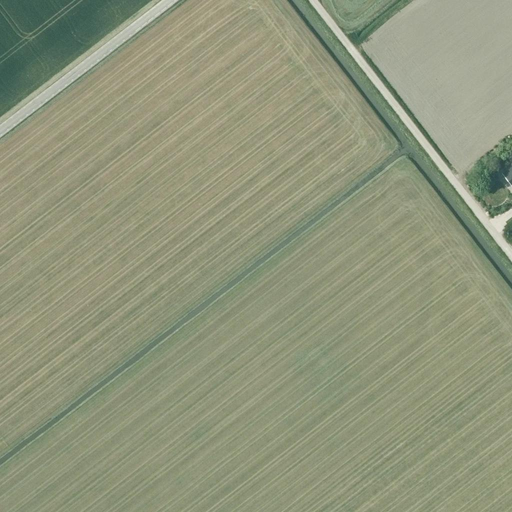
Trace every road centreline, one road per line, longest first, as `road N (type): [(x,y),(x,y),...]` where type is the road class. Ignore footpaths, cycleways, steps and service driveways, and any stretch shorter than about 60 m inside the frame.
road 1 (unclassified): [(511,254),(308,0)]
road 2 (unclassified): [(0,130),(169,0)]
